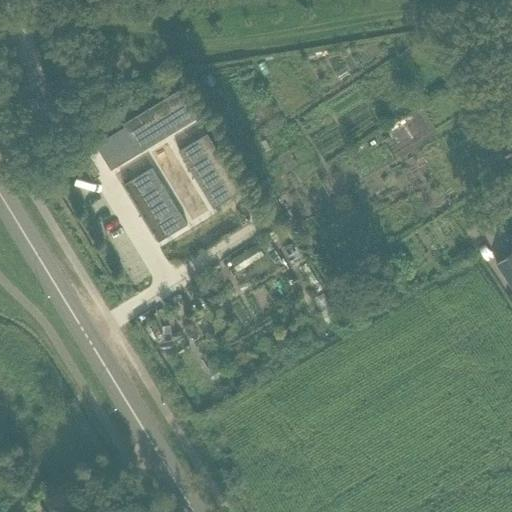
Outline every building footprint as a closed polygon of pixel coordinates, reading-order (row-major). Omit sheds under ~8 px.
[(181,79),(167,88),(184,117),(199,108),(181,79)] [(167,88),(153,97),(170,125),(184,117),(167,88)] [(153,97),(139,105),(156,134),(170,125),(153,97)] [(139,105),(124,114),(129,122),(142,143),(156,134),(139,105)] [(129,122),(108,134),(126,163),(146,151),(142,143),(129,122)] [(208,124),(180,142),(188,156),(217,139),(208,124)] [(217,139),(188,156),(197,170),(226,153),(217,139)] [(226,153),(197,170),(205,184),(234,167),(226,153)] [(154,157),(125,175),(134,189),(163,172),(154,157)] [(234,167),(205,184),(214,199),(243,181),(234,167)] [(163,172),(134,189),(142,203),(171,186),(163,172)] [(171,186),(142,203),(151,217),(179,200),(171,186)] [(179,200),(151,217),(160,232),(188,214),(179,200)] [(511,234),(507,238),(511,246),(511,251),(496,263),(511,287),(511,234)]
